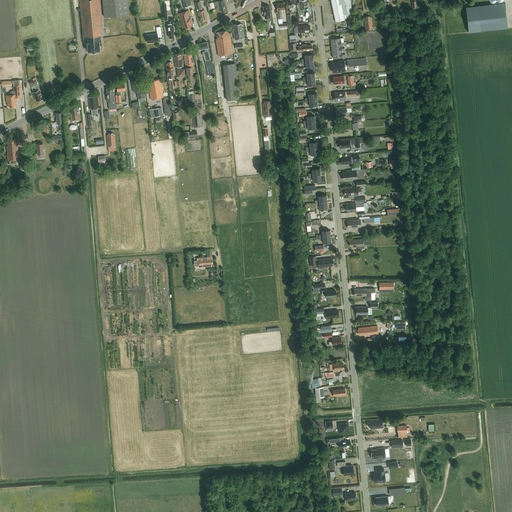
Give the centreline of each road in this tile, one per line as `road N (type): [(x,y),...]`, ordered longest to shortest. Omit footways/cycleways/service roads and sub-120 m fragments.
road 1 (residential): [(367,511),(316,0)]
road 2 (track): [(80,93),(99,257),(159,257),(166,265),(169,332),(104,333)]
road 3 (tertiary): [(0,132),(250,5)]
